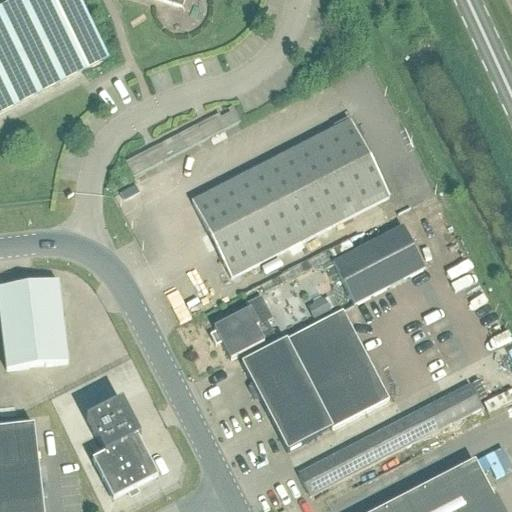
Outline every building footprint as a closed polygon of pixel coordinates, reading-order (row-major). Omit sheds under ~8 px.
[(147,0),(181,11),(184,0),(0,0),(0,115),(40,94),(106,60),(75,0),(147,0)] [(232,110),(124,165),(132,181),(239,125),(232,110)] [(349,125),(191,207),(230,283),(388,202),(349,125)] [(401,230),(330,267),(353,311),(424,274),(401,230)] [(55,286),(0,292),(0,341),(4,375),(66,367),(55,286)] [(328,300),(306,310),(311,322),(326,315),(333,311),(328,300)] [(248,315),(213,333),(230,365),(243,358),(246,365),(240,368),(250,387),(247,391),(253,403),(258,403),(286,456),(331,433),(387,404),(341,315),(285,344),(278,348),(267,326),(271,323),(260,301),(245,308),(248,315)] [(309,501),(415,445),(480,410),(468,387),(297,478),(309,501)] [(121,406),(86,425),(104,460),(96,464),(115,499),(150,481),(132,446),(140,442),(121,406)] [(42,511),(33,429),(0,433),(0,511),(42,511)] [(497,511),(473,466),(384,511),(497,511)]
